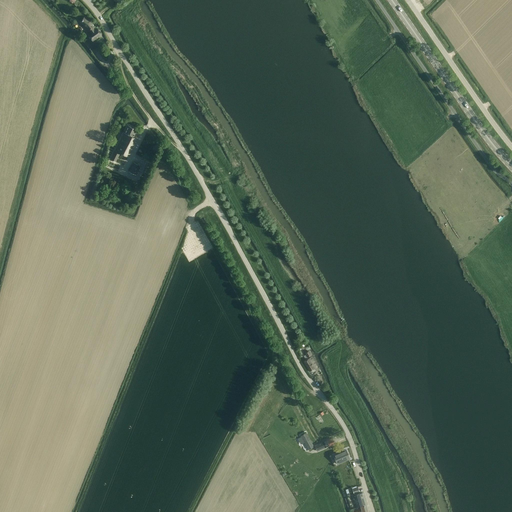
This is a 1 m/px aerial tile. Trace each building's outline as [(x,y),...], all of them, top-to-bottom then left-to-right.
[(95,29),(90,21),(83,16),(79,22),(85,26),(86,25),(88,29),(88,30),(90,33),(88,34),(93,41),(101,35),(97,28),(95,29)] [(128,157),(137,139),(133,137),(137,130),(128,126),(116,150),(111,160),(115,162),(120,153),(128,157)] [(135,175),(140,166),(133,162),(129,171),(135,175)] [(309,371),(317,367),(311,357),(303,361),(309,371)] [(308,449),(313,446),(306,432),(301,435),(308,449)] [(317,451),(329,446),(335,443),(332,438),(326,440),(314,445),(317,451)] [(345,450),(333,454),(337,464),(339,463),(349,459),(345,450)] [(357,507),(366,505),(363,492),(356,494),(359,502),(357,503),(356,504),(357,507)]
